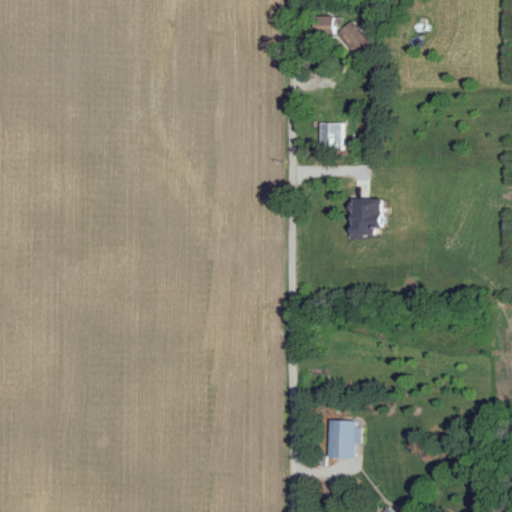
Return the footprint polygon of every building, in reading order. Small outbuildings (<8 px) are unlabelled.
[(320,14),(337,13),(338,33),(321,34),(320,14)] [(340,31),(355,18),(381,47),(366,60),(340,31)] [(324,121),(345,121),(345,147),(324,147),(324,121)] [(352,231),(383,231),(382,199),(352,199),(352,231)] [(332,455),(334,419),(360,419),(359,425),(365,425),(364,441),(359,441),(358,456),(332,455)]
